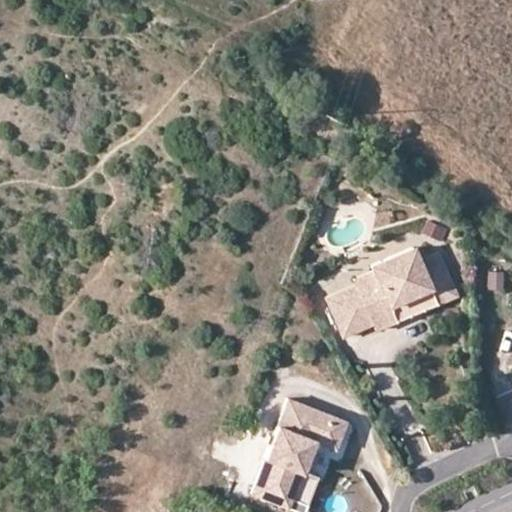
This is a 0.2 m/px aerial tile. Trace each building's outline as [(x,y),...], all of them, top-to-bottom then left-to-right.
[(446,228),(428,220),(423,233),(441,240),(446,228)] [(437,300),(457,291),(440,249),(420,257),(414,243),(372,261),(374,266),(385,291),(365,299),(357,280),(326,293),(342,332),(357,325),(373,319),(376,325),(396,316),(389,300),(430,283),(437,300)] [(385,291),(374,266),(355,275),(357,280),(365,299),(385,291)] [(500,273),(486,273),(486,288),(500,288),(500,273)] [(430,283),(389,300),(396,316),(437,300),(430,283)] [(337,439),(345,417),(285,396),(251,490),(305,509),(308,500),(292,494),(302,468),(313,437),(334,445),(337,439)] [(318,474),(302,468),(292,494),(308,500),(318,474)]
